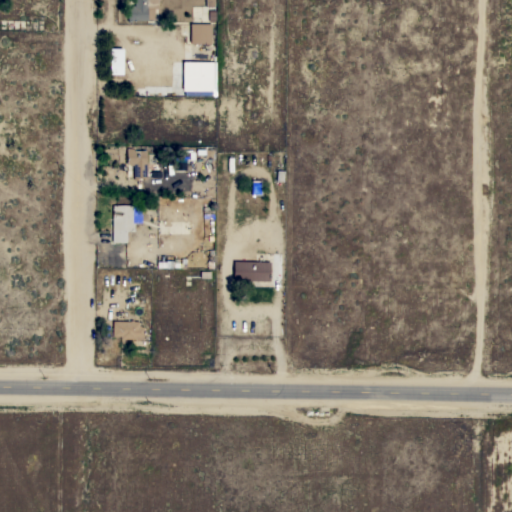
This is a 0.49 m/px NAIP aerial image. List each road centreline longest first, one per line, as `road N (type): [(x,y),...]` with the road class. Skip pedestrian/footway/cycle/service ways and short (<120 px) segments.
road 1 (primary): [(511,394),(0,385)]
road 2 (track): [(472,394),(474,0)]
road 3 (residential): [(77,387),(54,0)]
